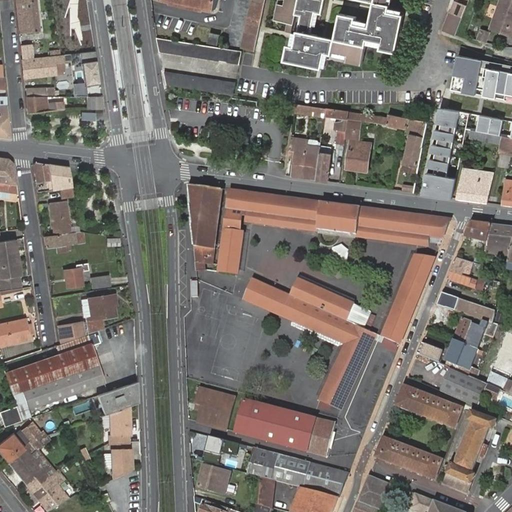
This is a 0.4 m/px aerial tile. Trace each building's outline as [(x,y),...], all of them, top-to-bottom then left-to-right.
[(21,0),(16,0),(20,33),(40,32),(37,1),(22,2),(21,0)] [(250,0),(241,48),(254,51),(264,0),(250,0)] [(311,66),(317,35),(312,34),(315,13),(322,15),(324,0),(286,0),(285,6),(279,5),(275,20),(289,23),(287,32),(292,33),(296,16),(298,9),(303,10),(295,48),(288,47),(286,61),(311,66)] [(511,0),(501,0),(491,30),(511,38),(511,35),(511,0)] [(467,6),(453,1),(442,31),(455,36),(467,6)] [(387,4),(376,2),(375,7),(372,20),(402,27),(405,16),(390,12),(391,9),(392,5),(387,4)] [(402,27),(372,20),(370,27),(356,24),(357,16),(342,13),(339,27),(336,40),(367,47),(368,40),(383,44),(382,49),(397,52),(402,27)] [(484,30),(480,39),(488,42),(491,32),(484,30)] [(221,35),(210,32),(208,43),(219,45),(221,35)] [(333,51),(336,40),(317,35),(311,66),(322,68),(326,54),(332,55),(333,51)] [(243,52),(158,38),(161,52),(239,65),(239,63),(241,63),(243,52)] [(367,47),(336,40),(333,51),(349,55),(348,62),(363,65),(367,47)] [(21,45),(23,59),(33,58),(32,44),(21,45)] [(95,51),(79,53),(84,83),(73,84),(74,97),(88,97),(86,86),(100,84),(95,51)] [(22,59),(24,77),(64,73),(63,61),(63,55),(61,55),(50,56),(33,58),(23,59),(22,59)] [(451,90),(511,101),(511,72),(482,67),(483,60),(458,55),(451,90)] [(168,85),(232,94),(234,81),(164,71),(168,85)] [(25,88),(26,95),(46,93),(55,92),(54,85),(25,88)] [(47,103),(46,94),(26,96),(28,112),(55,110),(64,110),(63,101),(47,103)] [(105,109),(104,96),(89,96),(90,109),(105,109)] [(0,137),(10,139),(6,100),(0,101),(0,137)] [(325,113),(326,107),(307,104),(306,110),(325,113)] [(349,111),(326,107),(325,113),(325,115),(348,119),(349,111)] [(457,127),(460,113),(440,109),(437,123),(457,127)] [(363,121),(382,124),(384,117),(349,111),(348,119),(347,130),(346,138),(360,141),(363,121)] [(94,113),(82,112),(81,120),(93,121),(94,117),(94,113)] [(384,117),(382,124),(405,129),(407,118),(388,114),(387,117),(384,117)] [(504,122),(481,117),(478,132),(501,136),(504,122)] [(405,129),(404,133),(410,134),(413,119),(407,118),(405,129)] [(413,119),(410,134),(404,165),(419,168),(427,122),(413,119)] [(437,123),(435,138),(455,141),(457,127),(437,123)] [(336,144),(345,145),(346,138),(347,130),(338,129),(336,144)] [(501,137),(470,130),(469,140),(499,145),(501,137)] [(294,157),(291,176),(316,179),(319,152),(320,147),(318,147),(308,146),(309,140),(290,137),(289,150),(295,151),(294,157)] [(499,145),(498,152),(511,154),(511,138),(501,137),(499,145)] [(455,141),(435,138),(432,152),(452,156),(455,141)] [(374,145),(351,142),(347,169),(369,172),(374,145)] [(319,152),(316,179),(327,181),(331,154),(319,152)] [(452,156),(432,152),(429,167),(436,168),(449,171),(452,156)] [(8,159),(0,158),(0,189),(17,191),(13,164),(8,159)] [(51,181),(50,164),(35,162),(33,165),(33,173),(34,177),(35,182),(44,181),(44,183),(51,182),(51,181)] [(72,187),(69,167),(50,164),(51,181),(51,182),(51,183),(61,182),(62,188),(71,187),(72,187)] [(435,175),(428,174),(424,194),(454,198),(457,179),(448,177),(449,171),(436,168),(435,175)] [(463,168),(457,199),(488,203),(493,175),(463,168)] [(403,184),(402,191),(414,193),(415,186),(403,184)] [(196,258),(197,270),(206,270),(205,263),(212,264),(215,254),(222,190),(189,186),(196,258)] [(73,196),(71,187),(62,188),(60,188),(63,198),(73,196)] [(451,220),(230,191),(228,209),(318,222),(317,229),(358,235),(358,227),(429,237),(443,239),(451,220)] [(79,231),(78,223),(77,219),(77,218),(70,220),(67,201),(49,203),(54,235),(65,233),(79,231)] [(318,222),(228,209),(225,231),(244,233),(246,222),(317,232),(317,229),(318,222)] [(471,223),(465,238),(488,243),(492,226),(471,223)] [(511,227),(492,226),(488,243),(485,254),(510,259),(511,248),(511,227)] [(429,243),(429,237),(358,227),(358,235),(357,237),(428,247),(429,243)] [(244,233),(225,231),(220,272),(238,274),(244,233)] [(54,235),(44,236),(46,248),(57,246),(58,251),(65,250),(64,245),(83,242),(81,233),(75,234),(74,233),(71,234),(65,235),(65,233),(54,235)] [(244,233),(238,274),(246,275),(251,233),(244,233)] [(0,241),(0,287),(0,289),(20,287),(17,264),(19,263),(15,239),(0,241)] [(339,263),(347,259),(348,251),(341,245),(332,249),(332,258),(339,263)] [(378,335),(384,338),(418,256),(412,254),(378,335)] [(471,255),(468,262),(474,264),(482,267),(484,260),(471,255)] [(400,345),(435,259),(418,256),(384,338),(400,345)] [(468,262),(457,258),(448,282),(476,291),(478,283),(469,280),(474,264),(468,262)] [(87,269),(86,263),(79,264),(80,267),(64,270),(66,278),(68,278),(69,287),(83,285),(80,270),(87,269)] [(108,274),(89,277),(91,288),(110,285),(108,274)] [(276,290),(292,297),(294,292),(262,278),(256,275),(254,280),(276,290)] [(299,280),(355,304),(358,300),(302,275),(299,280)] [(245,300),(267,310),(276,290),(254,280),(245,300)] [(303,302),(294,322),(346,345),(320,400),(342,409),(375,339),(377,335),(365,329),(373,313),(355,304),(299,280),(294,292),(292,297),(303,302)] [(267,310),(294,322),(303,302),(292,297),(276,290),(267,310)] [(93,316),(88,316),(89,323),(91,332),(103,328),(102,317),(116,315),(114,303),(117,303),(116,293),(90,297),(93,316)] [(455,311),(485,323),(493,326),(496,315),(443,295),(439,305),(455,311)] [(93,316),(90,297),(85,298),(88,316),(93,316)] [(439,305),(434,316),(451,323),(455,311),(439,305)] [(497,322),(504,324),(506,316),(498,314),(497,322)] [(0,345),(30,339),(29,333),(32,332),(30,323),(27,324),(25,318),(0,323),(0,345)] [(83,322),(58,326),(61,343),(85,334),(83,322)] [(465,322),(456,342),(480,352),(486,337),(494,340),(499,328),(493,326),(485,323),(483,329),(465,322)] [(501,390),(511,394),(511,383),(508,382),(510,378),(509,377),(511,370),(511,334),(508,332),(488,384),(490,385),(501,390)] [(17,368),(6,372),(18,406),(22,421),(23,421),(31,418),(28,409),(104,383),(88,335),(81,338),(56,347),(58,354),(29,364),(27,357),(14,361),(17,368)] [(377,335),(375,339),(383,343),(390,351),(391,352),(396,354),(400,345),(384,338),(378,335),(377,335)] [(465,370),(463,373),(479,380),(481,376),(471,373),(473,369),(480,352),(456,342),(447,363),(465,370)] [(423,344),(419,354),(440,363),(444,353),(423,344)] [(371,403),(391,352),(390,351),(380,347),(360,399),(371,403)] [(451,368),(441,392),(479,409),(485,395),(490,385),(488,384),(479,380),(463,373),(451,368)] [(137,381),(99,394),(106,414),(109,413),(129,407),(128,401),(138,401),(137,381)] [(490,385),(485,395),(497,400),(501,390),(490,385)] [(201,406),(200,413),(198,422),(226,430),(234,397),(199,387),(195,404),(201,406)] [(405,387),(397,407),(456,428),(464,409),(405,387)] [(99,394),(97,395),(104,415),(106,414),(99,394)] [(236,432),(327,456),(336,424),(244,400),(236,432)] [(193,412),(200,413),(201,406),(195,404),(193,412)] [(22,421),(18,406),(1,412),(6,427),(22,421)] [(131,406),(112,413),(114,444),(132,442),(131,435),(133,434),(131,406)] [(479,457),(483,445),(490,427),(495,429),(497,422),(488,419),(482,417),(482,416),(473,413),(471,420),(472,421),(455,465),(453,464),(453,466),(451,465),(448,474),(449,474),(446,483),(469,493),(476,475),(472,474),(479,457)] [(35,420),(32,422),(40,431),(42,429),(35,420)] [(0,442),(0,452),(8,462),(42,435),(44,437),(46,435),(42,429),(40,431),(32,422),(15,437),(12,433),(0,442)] [(8,462),(26,483),(35,476),(43,470),(30,454),(34,451),(47,441),(44,437),(42,435),(8,462)] [(384,438),(376,458),(435,479),(443,461),(437,458),(384,438)] [(132,442),(114,444),(117,476),(136,466),(135,448),(132,449),(132,442)] [(488,447),(483,445),(479,457),(484,459),(488,447)] [(338,497),(348,472),(254,447),(248,473),(254,475),(261,477),(275,481),(299,487),(301,487),(317,492),(338,497)] [(82,448),(77,450),(81,457),(85,454),(82,448)] [(47,466),(34,451),(30,454),(43,470),(47,466)] [(105,453),(106,468),(114,467),(113,452),(105,453)] [(85,454),(81,457),(84,462),(85,465),(89,462),(85,454)] [(244,472),(205,462),(199,486),(225,493),(228,482),(220,480),(221,475),(230,477),(242,480),(244,472)] [(35,476),(26,483),(44,506),(65,488),(59,482),(68,475),(60,465),(52,472),(52,473),(54,475),(50,478),(48,476),(50,479),(43,485),(35,476)] [(52,472),(47,466),(43,470),(48,476),(52,473),(52,472)] [(48,476),(43,470),(35,476),(43,485),(50,479),(48,476)] [(369,476),(367,479),(389,487),(390,484),(369,476)] [(261,477),(259,504),(272,507),(275,481),(261,477)] [(367,479),(358,503),(378,510),(380,511),(386,495),(390,496),(393,489),(389,487),(367,479)] [(328,511),(332,511),(338,497),(317,492),(301,487),(291,511),(322,511),(324,510),(328,511)] [(73,499),(65,488),(44,506),(48,511),(73,499)] [(463,511),(413,493),(407,510),(413,511),(463,511)] [(228,511),(230,509),(206,501),(202,511),(228,511)] [(382,511),(391,511),(395,504),(388,501),(387,505),(385,504),(382,511)] [(77,511),(71,503),(59,511),(77,511)] [(358,503),(354,511),(373,511),(374,511),(377,511),(378,510),(358,503)]
